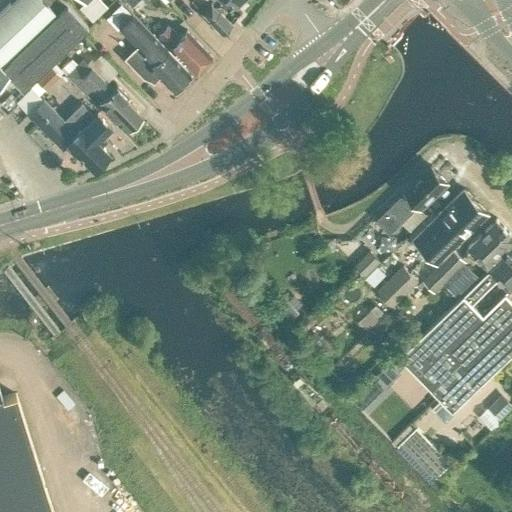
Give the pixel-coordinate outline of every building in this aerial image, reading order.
[(21,87),(86,25),(62,0),(10,0),(0,10),(0,76),(6,71),(21,87)] [(120,0),(132,12),(141,3),(137,0),(120,0)] [(218,0),(228,9),(232,4),(235,7),(242,0),(218,0)] [(219,34),(232,21),(219,9),(218,10),(209,1),(199,11),(208,20),(207,21),(219,34)] [(137,44),(124,57),(149,83),(158,74),(173,89),(190,73),(131,12),(118,25),(137,44)] [(210,53),(186,29),(179,35),(168,24),(158,34),(193,70),(210,53)] [(112,86),(92,65),(92,66),(82,56),(65,73),(85,93),(91,86),(101,96),(97,100),(113,117),(116,114),(128,126),(141,114),(125,97),(127,95),(116,82),(112,86)] [(60,73),(51,64),(36,79),(46,88),(60,73)] [(110,125),(96,111),(93,114),(80,101),(72,109),(73,111),(64,119),(43,97),(27,111),(57,142),(62,137),(91,167),(108,151),(101,143),(106,139),(101,134),(110,125)] [(432,164),(405,190),(389,205),(402,219),(418,204),(421,207),(448,181),(432,164)] [(465,187),(429,222),(414,237),(438,261),(489,211),(465,187)] [(511,231),(497,217),(468,245),(488,265),(511,241),(511,231)] [(336,247),(332,240),(325,243),(329,251),(336,247)] [(511,246),(490,268),(510,288),(511,285),(511,246)] [(423,278),(434,289),(465,258),(454,247),(423,278)] [(365,250),(353,262),(363,273),(376,261),(365,250)] [(376,288),(392,304),(418,278),(403,263),(376,288)] [(497,275),(490,268),(490,267),(401,351),(453,408),(511,353),(511,297),(506,291),(483,312),(471,300),(497,275)] [(366,329),(384,311),(374,302),(357,319),(366,329)] [(314,348),(324,341),(316,330),(306,338),(314,348)] [(385,383),(377,375),(373,378),(381,387),(385,383)] [(52,511),(15,391),(1,395),(0,390),(0,511),(52,511)] [(511,405),(511,402),(502,392),(489,405),(500,417),(511,405)] [(451,460),(417,425),(398,444),(432,478),(451,460)]
